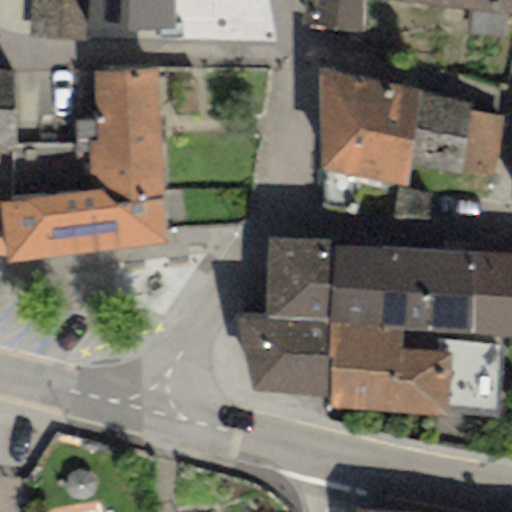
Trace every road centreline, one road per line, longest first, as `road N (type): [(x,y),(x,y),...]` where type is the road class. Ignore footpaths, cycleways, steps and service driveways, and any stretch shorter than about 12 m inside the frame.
road 1 (residential): [(182,425),(262,198),(287,51),(277,0)]
road 2 (unknown): [(287,51),(350,51),(511,88)]
road 3 (residential): [(0,380),(182,425)]
road 4 (residential): [(335,460),(511,489)]
road 5 (residential): [(182,425),(335,460)]
